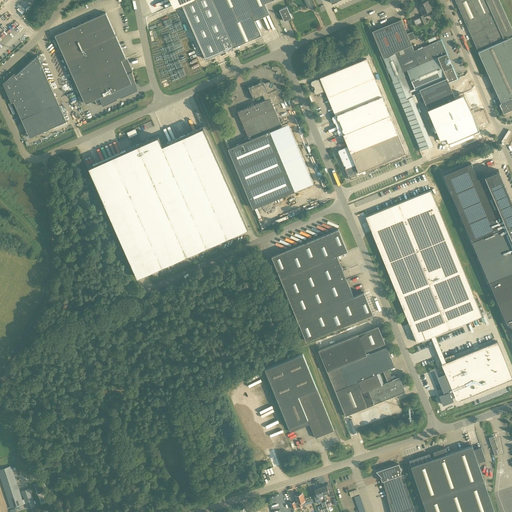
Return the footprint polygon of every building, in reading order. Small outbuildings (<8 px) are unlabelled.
[(206,59),(233,47),(261,35),(254,20),(269,13),(265,3),(271,0),(188,0),(181,3),(206,59)] [(311,7),(312,9),(316,7),(312,0),(303,0),(304,1),(308,9),(311,7)] [(496,41),(497,43),(502,41),(501,39),(511,34),(511,29),(498,0),(455,0),(477,50),(496,41)] [(422,14),(426,13),(427,15),(428,16),(432,14),(432,13),(431,10),(427,1),(418,5),(422,14)] [(292,18),(286,6),(279,10),(284,21),(292,18)] [(294,13),(295,16),(297,15),(298,19),(300,19),(302,24),(308,22),(305,12),(302,12),(302,10),(294,13)] [(106,12),(55,35),(85,103),(94,99),(97,105),(101,103),(103,105),(117,99),(117,98),(117,97),(120,96),(121,97),(137,90),(132,71),(127,73),(121,60),(126,58),(106,12)] [(420,24),(426,22),(423,15),(417,17),(420,24)] [(401,20),(372,31),(383,58),(392,81),(393,81),(404,76),(402,72),(406,70),(415,90),(419,89),(422,96),(424,101),(427,108),(440,139),(446,137),(448,142),(479,129),(471,111),(464,93),(454,97),(452,91),(452,90),(451,90),(450,85),(449,85),(449,84),(449,83),(448,82),(457,79),(457,77),(450,62),(451,62),(449,57),(448,57),(447,53),(446,53),(441,39),(436,41),(414,51),(409,40),(406,34),(401,20)] [(172,30),(170,30),(169,24),(171,24),(171,23),(165,23),(165,26),(161,26),(162,37),(177,36),(177,34),(172,34),(172,30)] [(511,36),(502,41),(497,43),(478,52),(501,103),(499,104),(503,113),(511,109),(511,36)] [(13,101),(16,108),(29,137),(66,121),(53,91),(44,71),(37,55),(29,62),(15,75),(14,74),(8,79),(4,83),(12,102),(13,101)] [(389,115),(382,96),(366,59),(320,78),(320,79),(316,80),(315,80),(311,81),(311,83),(311,86),(314,87),(315,89),(314,91),(314,93),(317,94),(325,91),(335,115),(337,114),(344,133),(389,115)] [(294,191),(270,131),(282,126),(273,105),(284,100),(279,88),(278,88),(277,88),(275,84),(268,81),(264,83),(263,81),(262,81),(248,87),(253,98),(255,104),(237,111),(249,139),(227,148),(253,208),(294,191)] [(423,121),(420,113),(407,118),(411,126),(423,121)] [(348,176),(358,171),(358,172),(405,153),(397,134),(389,115),(344,133),(343,134),(348,146),(338,150),(338,151),(344,165),(345,166),(345,167),(345,168),(348,176)] [(247,228),(202,127),(161,145),(157,136),(88,167),(137,277),(247,228)] [(511,201),(498,169),(477,178),(470,162),(442,175),(498,303),(501,302),(510,323),(511,328),(511,201)] [(474,297),(430,190),(390,207),(395,221),(371,231),(409,324),(413,333),(478,307),(474,297)] [(289,298),(345,275),(337,255),(347,251),(338,229),(272,256),(289,298)] [(306,341),(373,314),(364,292),(353,296),(345,275),(289,298),(306,341)] [(390,374),(388,369),(394,367),(386,347),(377,324),(358,334),(318,350),(337,396),(390,374)] [(511,377),(497,341),(441,363),(445,372),(439,375),(437,378),(443,392),(442,393),(440,397),(442,401),(445,402),(449,401),(451,397),(454,396),(455,398),(458,399),(511,378),(511,377)] [(315,438),(334,430),(303,354),(265,369),(290,432),(309,424),(315,438)] [(429,368),(438,364),(440,369),(440,368),(436,358),(426,362),(429,368)] [(337,396),(345,416),(372,405),(387,399),(405,392),(398,377),(395,378),(394,377),(392,376),(391,377),(390,374),(337,396)] [(375,410),(363,415),(366,423),(378,419),(375,410)] [(496,450),(498,449),(494,436),(489,438),(494,455),(498,454),(496,450)] [(482,451),(474,454),(471,445),(447,454),(445,448),(432,452),(434,458),(410,466),(425,511),(493,511),(477,463),(485,461),(482,451)] [(414,511),(402,474),(401,475),(399,471),(400,470),(398,464),(376,471),(381,476),(383,476),(385,479),(383,480),(390,511),(396,511),(402,510),(402,511),(414,511)] [(0,474),(11,508),(23,504),(11,466),(0,469),(0,474)] [(328,489),(326,485),(320,487),(323,495),(324,500),(326,499),(327,497),(326,494),(329,493),(330,497),(334,496),(331,488),(328,489)] [(320,502),(318,496),(323,495),(320,487),(314,489),(316,495),(314,496),(316,504),(320,502)] [(27,509),(35,506),(29,488),(21,491),(27,509)] [(295,495),(297,502),(296,502),(297,503),(295,503),(294,502),(290,503),(292,509),(302,505),(301,502),(304,501),(302,493),(295,495)] [(359,511),(366,511),(360,494),(354,496),(359,511)]
